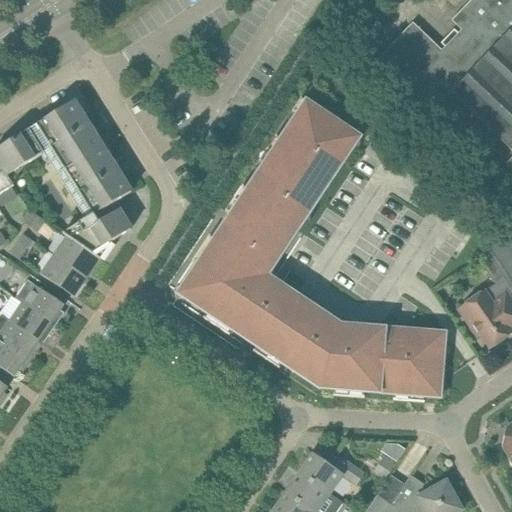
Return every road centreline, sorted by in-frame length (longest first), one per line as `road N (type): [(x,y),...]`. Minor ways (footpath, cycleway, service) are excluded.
road 1 (residential): [(122,290),(176,203),(89,62)]
road 2 (residential): [(306,420),(122,290)]
road 3 (residential): [(122,290),(0,474)]
road 4 (residential): [(449,427),(306,420)]
